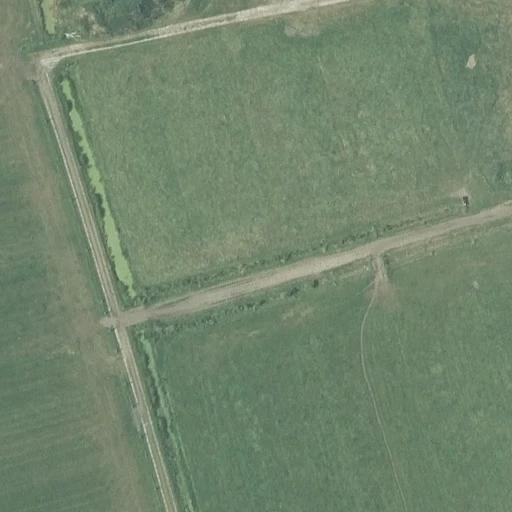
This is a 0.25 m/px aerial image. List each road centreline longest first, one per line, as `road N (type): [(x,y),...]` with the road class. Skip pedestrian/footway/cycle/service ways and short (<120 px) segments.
road 1 (track): [(171,511),(43,59),(16,63)]
road 2 (track): [(511,211),(120,321)]
road 3 (track): [(43,59),(337,0)]
